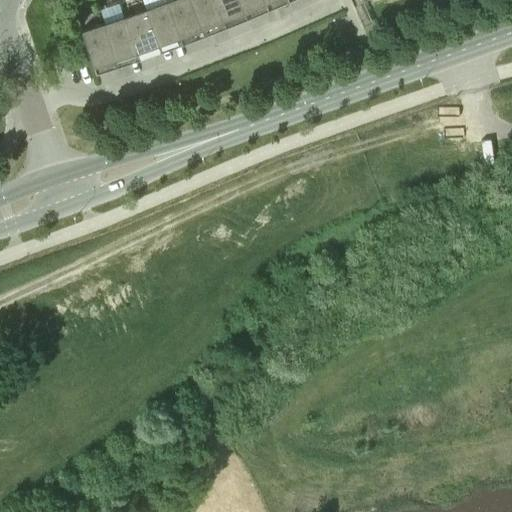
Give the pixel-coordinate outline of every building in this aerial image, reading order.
[(202,29),(190,0),(170,0),(167,1),(180,37),(202,29)] [(223,20),(215,0),(190,0),(202,29),(223,20)] [(244,12),(239,0),(215,0),(223,20),(244,12)] [(265,3),(264,0),(239,0),(244,12),(265,3)] [(180,37),(167,1),(146,9),(159,45),(180,37)] [(159,45),(146,9),(125,16),(137,52),(159,45)] [(137,52),(125,16),(104,23),(115,60),(137,52)] [(115,60),(104,23),(82,31),(93,67),(103,63),(115,60)]
